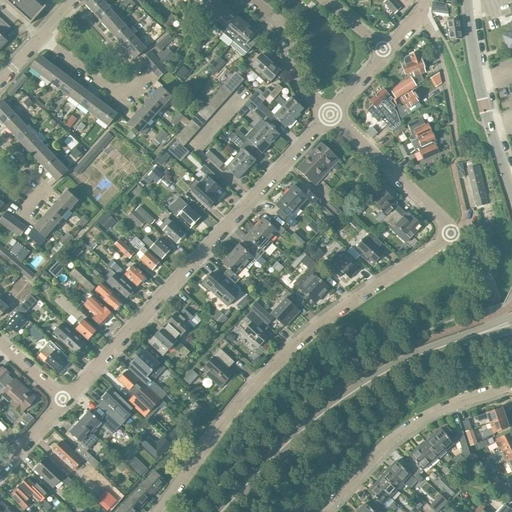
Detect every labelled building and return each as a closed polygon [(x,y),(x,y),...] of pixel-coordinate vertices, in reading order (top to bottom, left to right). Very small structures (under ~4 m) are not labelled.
[(5,0),(15,8),(21,0),(5,0)] [(33,0),(21,0),(15,8),(30,22),(29,23),(30,24),(46,7),(45,6),(43,8),(33,0)] [(95,14),(105,5),(101,0),(91,0),(87,4),(95,14)] [(192,0),(191,0),(188,5),(204,19),(219,2),(216,0),(204,0),(200,6),(195,2),(192,0)] [(385,0),(386,1),(384,4),(386,6),(392,12),(394,14),(400,8),(392,0),(385,0)] [(219,2),(204,19),(214,27),(228,10),(219,2)] [(448,14),(447,3),(432,2),(431,11),(435,11),(435,12),(448,14)] [(511,3),(510,4),(511,11),(511,22),(507,24),(510,33),(501,36),(507,53),(511,51),(511,3)] [(95,14),(103,23),(114,14),(105,5),(95,14)] [(228,10),(214,27),(223,34),(238,17),(228,10)] [(121,23),(114,14),(103,23),(111,32),(121,23)] [(172,14),(167,19),(173,24),(177,19),(172,14)] [(223,34),(219,39),(229,47),(233,42),(247,25),(238,17),(223,34)] [(173,24),(167,19),(163,23),(169,28),(173,24)] [(461,39),(459,21),(448,23),(450,40),(461,39)] [(6,23),(0,29),(0,34),(2,37),(10,28),(6,23)] [(111,32),(119,41),(129,32),(121,23),(111,32)] [(247,25),(233,42),(247,54),(251,49),(246,45),(256,33),(247,25)] [(119,41),(127,49),(137,40),(129,32),(119,41)] [(155,45),(160,50),(160,51),(161,50),(174,39),(173,38),(175,36),(171,33),(169,34),(168,34),(155,45)] [(199,39),(195,44),(200,48),(204,44),(199,39)] [(145,50),(137,40),(127,49),(135,59),(145,50)] [(200,48),(195,44),(191,48),(196,53),(200,48)] [(160,51),(160,50),(157,55),(167,63),(175,54),(167,48),(164,52),(161,50),(160,51)] [(146,65),(155,57),(151,52),(141,60),(146,65)] [(411,56),(411,57),(407,58),(405,59),(405,62),(406,66),(403,67),(406,76),(413,73),(415,78),(426,73),(425,69),(422,60),(421,60),(419,53),(411,56)] [(258,77),(270,63),(261,54),(248,68),(258,77)] [(217,55),(213,60),(217,64),(222,60),(217,55)] [(41,75),(49,64),(40,56),(31,68),(41,75)] [(146,65),(150,69),(159,61),(155,57),(146,65)] [(213,60),(209,64),(213,69),(217,64),(213,60)] [(150,69),(154,74),(163,66),(159,61),(150,69)] [(270,63),(258,77),(267,85),(279,71),(270,63)] [(41,75),(50,82),(59,71),(49,64),(41,75)] [(168,71),(163,66),(154,74),(158,79),(168,71)] [(182,66),(176,74),(182,80),(189,72),(182,66)] [(50,82),(60,89),(68,78),(59,71),(50,82)] [(234,72),(228,78),(237,86),(239,84),(243,79),(234,72)] [(24,74),(17,82),(21,86),(28,78),(24,74)] [(60,89),(69,96),(78,85),(68,78),(60,89)] [(228,78),(224,83),(233,91),(237,86),(228,78)] [(395,99),(416,86),(411,79),(395,89),(395,91),(391,93),(395,99)] [(196,88),(188,81),(183,87),(191,93),(196,88)] [(224,83),(220,88),(229,96),(233,91),(224,83)] [(14,85),(7,92),(12,96),(19,89),(14,85)] [(69,96),(79,104),(87,93),(78,85),(69,96)] [(278,85),(271,92),(269,95),(272,99),(282,89),(278,85)] [(153,97),(163,106),(171,97),(161,88),(153,97)] [(218,90),(216,92),(225,100),(229,96),(220,88),(218,90)] [(267,97),(269,95),(271,92),(267,89),(263,94),(257,89),(252,95),(261,104),(267,97)] [(383,121),(391,130),(400,123),(397,113),(394,110),(396,108),(391,102),(393,100),(384,89),(371,102),(374,105),(368,111),(379,123),(381,121),(382,122),(383,121)] [(197,91),(191,96),(201,107),(207,102),(197,91)] [(401,107),(397,109),(400,116),(402,119),(409,115),(421,107),(418,103),(420,102),(413,91),(401,99),(405,105),(401,107)] [(216,92),(212,97),(220,105),(225,100),(216,92)] [(79,104),(89,111),(97,100),(87,93),(79,104)] [(42,95),(38,99),(42,103),(46,98),(42,95)] [(248,100),(257,108),(261,104),(252,95),(248,100)] [(155,115),(163,106),(153,97),(145,106),(155,115)] [(212,97),(208,101),(216,109),(220,105),(212,97)] [(279,97),(275,101),(281,107),(293,118),(302,109),(290,98),(285,103),(279,97)] [(28,98),(23,103),(28,108),(33,103),(28,98)] [(89,111),(98,118),(107,107),(97,100),(89,111)] [(0,118),(9,110),(1,101),(0,102),(0,118)] [(208,101),(203,106),(212,114),(216,109),(208,101)] [(273,116),(261,104),(257,108),(267,117),(274,123),(277,120),(285,128),(293,118),(281,107),(273,116)] [(147,124),(155,115),(145,106),(137,115),(147,124)] [(203,106),(199,111),(208,119),(212,114),(203,106)] [(107,107),(98,118),(108,126),(117,115),(107,107)] [(242,107),(237,113),(242,118),(247,112),(242,107)] [(261,120),(256,125),(253,129),(269,144),(278,135),(266,123),(266,124),(263,121),(267,117),(257,108),(253,113),(261,120)] [(0,118),(0,119),(7,128),(18,118),(9,110),(0,118)] [(49,116),(43,111),(39,115),(44,121),(49,116)] [(199,111),(191,120),(200,128),(208,119),(199,111)] [(179,112),(174,117),(180,122),(185,127),(187,125),(189,122),(179,112)] [(147,124),(137,115),(129,124),(139,133),(147,124)] [(72,116),(65,124),(70,128),(76,119),(72,116)] [(175,126),(180,122),(174,117),(170,122),(175,126)] [(25,127),(18,118),(7,128),(15,136),(25,127)] [(412,142),(433,133),(429,125),(426,126),(423,118),(408,125),(414,137),(410,138),(412,142)] [(189,122),(187,125),(195,133),(200,128),(191,120),(189,122)] [(81,123),(77,129),(81,131),(85,126),(81,123)] [(25,127),(15,136),(24,145),(34,136),(37,133),(29,124),(25,127)] [(183,146),(195,133),(187,125),(185,127),(174,139),(183,146)] [(392,132),(396,138),(406,130),(402,125),(392,132)] [(261,153),(269,144),(253,129),(245,137),(250,141),(249,142),(261,153)] [(163,130),(159,134),(164,139),(168,134),(163,130)] [(412,142),(406,145),(405,144),(398,147),(403,158),(410,155),(409,152),(415,150),(415,151),(437,141),(433,133),(412,142)] [(164,139),(159,134),(154,139),(153,144),(157,147),(164,139)] [(239,147),(243,143),(238,139),(233,134),(229,138),(239,147)] [(242,134),(238,139),(243,143),(247,139),(242,134)] [(24,145),(32,154),(42,145),(34,136),(24,145)] [(70,136),(64,142),(71,150),(78,143),(70,136)] [(173,155),(181,146),(176,141),(168,150),(173,155)] [(322,144),(310,156),(327,173),(339,161),(335,157),(322,144)] [(32,154),(40,163),(50,154),(42,145),(32,154)] [(76,149),(70,154),(75,159),(81,154),(76,149)] [(234,159),(246,170),(255,161),(242,149),(234,159)] [(164,151),(161,154),(167,160),(170,157),(164,151)] [(205,155),(210,160),(219,169),(223,164),(209,151),(205,155)] [(40,163),(47,171),(58,162),(50,154),(40,163)] [(327,173),(310,156),(298,168),(316,185),(327,173)] [(237,179),(246,170),(234,159),(225,168),(237,179)] [(58,162),(47,171),(56,181),(66,171),(58,162)] [(207,176),(200,184),(216,199),(223,191),(210,179),(214,175),(204,166),(200,170),(207,176)] [(484,195),(477,167),(467,169),(473,198),(475,198),(477,208),(485,204),(483,195),(484,195)] [(147,173),(142,179),(148,185),(153,180),(157,184),(165,176),(155,168),(149,175),(147,173)] [(181,180),(176,184),(186,193),(190,189),(209,208),(212,205),(213,206),(217,201),(216,200),(217,200),(216,199),(200,184),(195,179),(188,187),(181,180)] [(293,186),(285,195),(299,208),(307,199),(313,204),(317,200),(303,187),(299,191),(293,186)] [(382,220),(387,225),(398,213),(393,209),(398,203),(383,189),(371,202),(385,216),(382,220)] [(59,201),(69,210),(77,201),(67,192),(59,201)] [(299,208),(285,195),(276,205),(281,210),(277,215),(291,227),(296,223),(290,217),(299,208)] [(334,197),(326,205),(337,215),(338,216),(346,208),(334,197)] [(60,219),(69,210),(59,201),(51,210),(60,219)] [(200,217),(188,205),(177,216),(190,228),(200,217)] [(335,220),(338,216),(337,215),(326,205),(322,210),(333,219),(334,218),(335,220)] [(140,206),(135,211),(151,225),(155,220),(140,206)] [(361,207),(354,214),(358,217),(364,210),(361,207)] [(52,228),(60,219),(51,210),(43,219),(52,228)] [(133,210),(127,216),(140,228),(146,221),(133,210)] [(0,223),(3,226),(11,216),(5,212),(0,218),(0,223)] [(398,213),(387,225),(392,229),(395,225),(410,239),(422,226),(407,212),(402,217),(398,213)] [(108,214),(104,218),(112,226),(116,222),(108,214)] [(84,215),(80,220),(85,224),(89,219),(84,215)] [(3,226),(8,229),(16,219),(11,216),(3,226)] [(185,234),(167,217),(159,226),(176,243),(185,234)] [(8,229),(13,233),(21,223),(16,219),(8,229)] [(52,228),(43,219),(34,228),(44,237),(52,228)] [(263,219),(255,228),(269,241),(277,232),(280,235),(285,230),(275,222),(271,226),(263,219)] [(85,224),(80,220),(75,224),(81,229),(85,224)] [(26,227),(21,223),(13,233),(19,237),(26,227)] [(255,228),(246,237),(255,244),(251,249),(260,257),(272,244),(269,241),(255,228)] [(292,236),(302,245),(306,240),(296,231),(292,236)] [(68,232),(63,237),(69,242),(73,237),(68,232)] [(359,255),(371,267),(376,261),(383,254),(377,248),(382,243),(369,232),(356,247),(361,252),(359,255)] [(154,243),(146,236),(142,240),(150,247),(148,248),(155,255),(156,253),(162,258),(170,249),(159,239),(154,243)] [(69,242),(63,237),(59,242),(65,247),(69,242)] [(134,248),(136,247),(140,250),(137,253),(137,256),(151,269),(159,261),(143,246),(145,245),(140,241),(136,237),(131,242),(133,244),(132,245),(134,248)] [(119,240),(114,244),(120,250),(128,257),(129,258),(133,253),(128,248),(124,245),(119,240)] [(16,242),(10,251),(23,260),(29,252),(16,242)] [(239,245),(230,254),(244,267),(247,270),(260,257),(251,249),(247,253),(239,245)] [(315,246),(307,254),(316,262),(324,253),(315,246)] [(78,247),(72,253),(77,257),(82,252),(78,247)] [(343,273),(349,279),(358,270),(351,264),(355,260),(342,248),(330,261),(336,267),(332,271),(339,278),(343,273)] [(62,250),(54,259),(59,264),(63,260),(65,262),(70,257),(62,250)] [(3,257),(12,265),(16,260),(7,252),(3,257)] [(228,269),(224,273),(235,284),(239,279),(236,276),(244,267),(230,254),(222,263),(228,269)] [(309,295),(316,302),(329,288),(314,274),(320,268),(306,255),(300,261),(308,269),(293,284),(307,297),(309,295)] [(12,265),(21,272),(25,267),(16,260),(12,265)] [(122,270),(112,260),(108,265),(117,274),(122,270)] [(57,262),(48,271),(55,277),(63,268),(57,262)] [(278,264),(274,268),(279,272),(282,267),(278,264)] [(95,265),(89,271),(99,280),(104,274),(95,265)] [(124,274),(128,277),(136,286),(145,276),(133,265),(124,274)] [(25,267),(21,272),(30,280),(35,275),(25,267)] [(94,287),(73,269),(69,274),(89,293),(94,287)] [(113,289),(115,287),(125,298),(132,290),(113,272),(111,271),(103,280),(113,289)] [(230,289),(235,284),(224,273),(219,279),(212,273),(202,283),(227,306),(237,296),(230,289)] [(101,282),(95,289),(101,295),(100,296),(114,310),(121,303),(110,293),(111,291),(101,282)] [(270,314),(284,328),(299,312),(296,309),(301,304),(287,291),(277,302),(279,304),(270,314)] [(30,294),(16,308),(23,315),(37,301),(30,294)] [(80,323),(75,328),(70,323),(67,326),(75,334),(78,331),(88,340),(96,331),(89,324),(90,323),(84,318),(86,317),(85,316),(83,314),(83,315),(60,294),(54,301),(69,315),(70,314),(80,323)] [(91,296),(83,305),(90,311),(92,310),(96,314),(92,318),(100,326),(111,314),(91,296)] [(246,296),(236,306),(241,310),(251,300),(246,296)] [(162,327),(177,341),(191,326),(187,323),(192,318),(183,310),(179,315),(176,312),(162,327)] [(219,311),(213,317),(221,325),(227,319),(219,311)] [(263,322),(253,313),(252,312),(243,321),(248,326),(241,333),(257,348),(268,337),(258,328),(263,322)] [(27,321),(17,313),(6,324),(16,333),(27,321)] [(55,330),(56,330),(54,333),(57,336),(75,352),(83,344),(74,335),(75,334),(67,326),(63,323),(62,322),(55,330)] [(33,326),(28,332),(38,341),(44,336),(33,326)] [(163,357),(177,341),(162,327),(148,343),(163,357)] [(228,334),(226,339),(232,342),(234,336),(228,334)] [(44,347),(39,352),(47,359),(45,361),(57,372),(66,363),(59,356),(63,353),(50,341),(49,342),(46,340),(43,340),(40,343),(44,347)] [(183,346),(179,351),(185,357),(190,352),(183,346)] [(132,363),(136,367),(131,371),(146,386),(152,380),(148,376),(160,364),(145,350),(132,363)] [(216,356),(203,369),(208,373),(206,375),(219,388),(234,372),(229,367),(224,363),(229,358),(220,350),(215,355),(216,356)] [(2,368),(0,369),(0,383),(8,374),(9,373),(2,368)] [(126,371),(118,380),(128,390),(134,396),(128,402),(145,417),(161,400),(160,399),(145,385),(143,387),(128,373),(126,371)] [(8,374),(0,383),(6,389),(5,391),(15,400),(12,404),(21,412),(24,408),(25,409),(35,397),(16,379),(15,381),(8,374)] [(104,399),(97,406),(101,410),(107,415),(119,427),(120,427),(135,411),(128,405),(123,400),(122,400),(110,389),(102,397),(104,399)] [(489,423),(505,417),(502,407),(476,416),(478,422),(488,418),(489,423)] [(89,412),(80,422),(90,432),(94,427),(96,428),(101,423),(89,412)] [(107,415),(101,422),(101,423),(113,434),(119,427),(107,415)] [(509,427),(505,417),(489,423),(491,428),(481,431),(483,437),(509,427)] [(466,432),(472,430),(468,419),(462,421),(466,432)] [(98,439),(90,432),(80,422),(70,432),(82,443),(88,449),(98,439)] [(453,428),(452,428),(449,430),(446,426),(441,429),(440,429),(433,435),(435,438),(446,450),(453,444),(450,441),(457,435),(455,428),(454,428),(453,428)] [(501,451),(511,445),(511,434),(511,432),(496,440),(501,451)] [(433,435),(425,442),(438,457),(446,450),(435,438),(433,435)] [(463,435),(457,437),(461,451),(467,449),(463,435)] [(149,438),(142,445),(157,459),(170,444),(163,437),(156,445),(149,438)] [(53,451),(63,460),(74,470),(84,460),(83,460),(84,459),(75,451),(73,453),(61,442),(53,451)] [(425,442),(417,448),(422,454),(430,463),(438,457),(425,442)] [(511,445),(501,451),(506,461),(511,458),(511,445)] [(75,451),(84,459),(86,461),(91,456),(80,446),(75,451)] [(413,460),(408,465),(418,475),(422,470),(430,463),(422,454),(417,448),(409,455),(413,460)] [(459,453),(453,458),(459,465),(459,466),(469,455),(467,449),(461,451),(463,453),(460,455),(459,453)] [(35,470),(53,488),(65,475),(46,457),(35,470)] [(396,461),(389,469),(403,482),(410,488),(417,481),(418,483),(422,479),(418,475),(408,465),(405,469),(396,461)] [(483,461),(478,463),(482,473),(488,470),(483,461)] [(389,469),(382,477),(396,490),(403,482),(389,469)] [(491,482),(497,479),(493,471),(488,474),(491,482)] [(155,472),(141,486),(151,496),(165,481),(155,472)] [(382,477),(375,484),(389,497),(396,490),(382,477)] [(442,477),(438,482),(451,495),(456,491),(442,477)] [(27,478),(21,484),(37,501),(46,511),(51,507),(42,498),(43,497),(42,496),(43,496),(41,494),(42,494),(42,493),(27,478)] [(500,486),(497,479),(491,482),(494,489),(500,486)] [(17,495),(14,499),(25,510),(29,506),(30,507),(34,505),(37,501),(21,484),(14,492),(17,495)] [(377,500),(373,503),(382,511),(383,511),(394,501),(389,497),(375,484),(368,492),(377,500)] [(138,510),(151,496),(141,486),(127,501),(138,510)] [(102,494),(96,500),(107,511),(113,505),(102,494)] [(437,511),(448,502),(443,497),(432,509),(435,511),(437,511)] [(116,508),(111,511),(136,511),(138,510),(127,501),(119,510),(116,508)] [(511,511),(511,503),(510,502),(507,505),(505,504),(497,511),(490,511),(485,507),(480,511),(511,511)] [(358,511),(382,511),(373,503),(370,507),(365,504),(358,511)]
